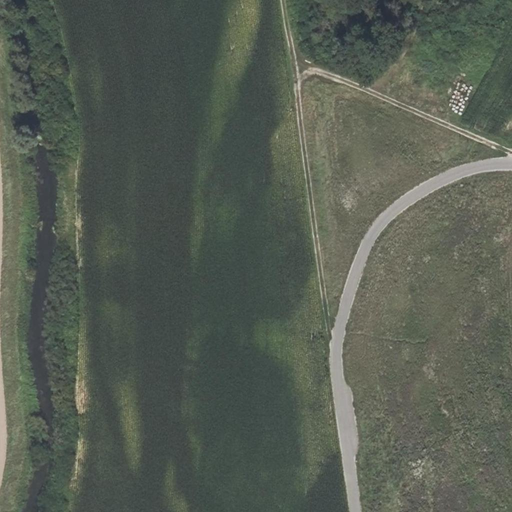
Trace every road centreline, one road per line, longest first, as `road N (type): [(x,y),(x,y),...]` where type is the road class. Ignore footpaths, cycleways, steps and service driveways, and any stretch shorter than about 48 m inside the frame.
road 1 (track): [(342,374),(299,112),(301,81),(320,74),(511,152)]
road 2 (unclassified): [(511,163),(428,184),(393,209),(355,261),(341,302),(339,345),(357,511)]
